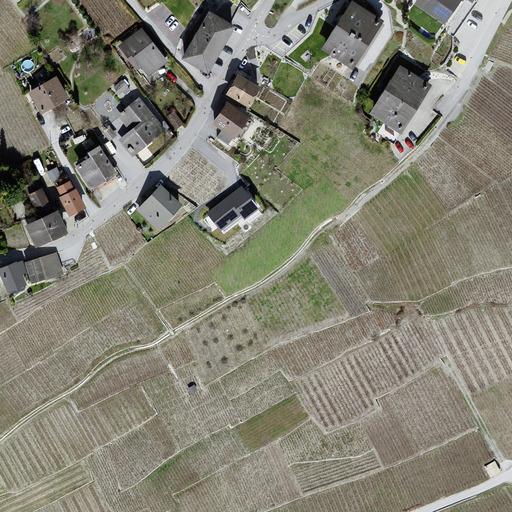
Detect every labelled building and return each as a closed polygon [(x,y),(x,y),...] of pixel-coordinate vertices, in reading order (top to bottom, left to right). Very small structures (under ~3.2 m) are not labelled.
[(382,17),(353,0),(349,0),(320,47),(351,67),(382,17)] [(412,0),(442,21),(457,0),(412,0)] [(234,22),(207,7),(180,56),(206,71),(234,22)] [(141,26),(117,45),(136,70),(141,65),(148,75),(167,59),(141,26)] [(430,81),(399,62),(368,111),(399,131),(430,81)] [(237,72),(225,93),(247,105),(259,84),(237,72)] [(56,74),(27,90),(41,112),(68,95),(56,74)] [(128,129),(119,137),(132,156),(165,129),(139,95),(117,114),(128,129)] [(226,99),(211,121),(232,137),(249,114),(226,99)] [(183,123),(174,111),(166,116),(175,128),(183,123)] [(117,135),(110,126),(102,131),(109,140),(117,135)] [(88,154),(74,164),(89,188),(116,171),(98,143),(86,150),(88,154)] [(55,167),(45,172),(49,182),(65,175),(62,169),(57,171),(55,167)] [(69,179),(56,185),(59,194),(58,195),(68,215),(85,206),(75,186),(73,187),(69,179)] [(24,186),(27,192),(36,214),(51,208),(41,186),(39,187),(36,180),(24,186)] [(160,183),(136,209),(157,229),(182,202),(160,183)] [(260,206),(240,183),(203,211),(219,230),(240,214),(244,218),(260,206)] [(57,207),(24,222),(34,245),(67,230),(57,207)] [(39,256),(24,261),(29,281),(44,277),(44,278),(63,273),(56,251),(39,256)] [(16,260),(0,265),(0,275),(6,290),(25,282),(22,273),(27,271),(22,259),(17,261),(16,260)]
